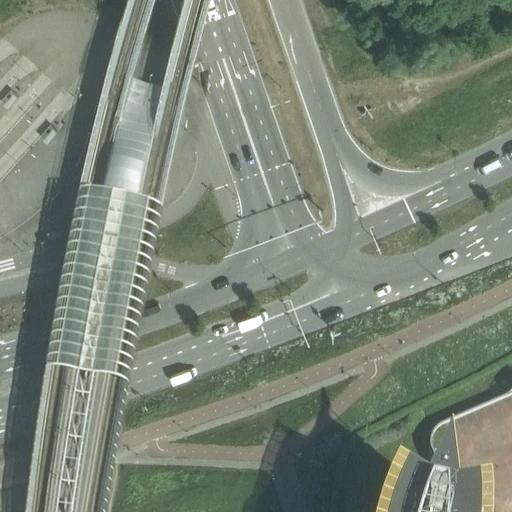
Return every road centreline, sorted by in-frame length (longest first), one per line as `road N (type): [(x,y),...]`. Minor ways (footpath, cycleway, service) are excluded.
road 1 (secondary): [(0,419),(347,298)]
road 2 (secondary): [(294,262),(0,366)]
road 3 (motorway): [(204,0),(294,262)]
road 4 (motorway): [(358,233),(287,0)]
road 5 (secondary): [(347,298),(511,221)]
road 6 (secondary): [(511,160),(358,233)]
